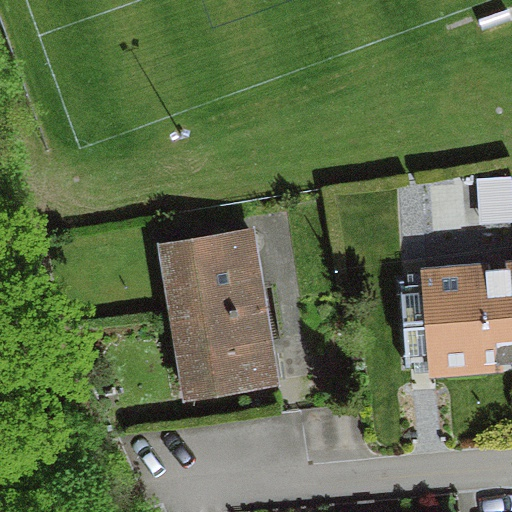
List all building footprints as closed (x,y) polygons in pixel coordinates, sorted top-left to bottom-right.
[(388,199),(384,181),(339,189),(343,207),(388,199)] [(511,181),(469,184),(471,226),(511,224),(511,181)] [(244,232),(160,245),(172,320),(256,307),(244,232)] [(0,289),(23,285),(18,254),(0,257),(0,289)] [(428,366),(511,358),(511,270),(421,278),(421,289),(399,291),(398,280),(393,281),(400,368),(405,367),(404,357),(427,355),(428,366)] [(256,307),(172,320),(184,395),(238,386),(234,366),(265,361),(256,307)]
